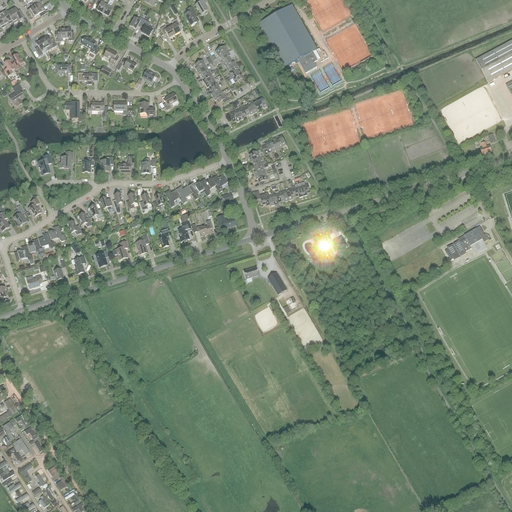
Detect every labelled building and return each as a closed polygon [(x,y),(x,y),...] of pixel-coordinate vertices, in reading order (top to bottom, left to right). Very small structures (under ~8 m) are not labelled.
[(43,7),(41,3),(43,2),(42,0),(40,0),(39,1),(33,4),(31,5),(32,8),(28,10),(31,14),(43,7)] [(102,14),(107,6),(103,4),(105,1),(101,0),(99,0),(97,4),(100,6),(97,11),(102,14)] [(110,0),(107,6),(102,14),(108,17),(112,9),(110,8),(114,0),(117,2),(118,0),(110,0)] [(208,11),(204,5),(208,3),(206,0),(197,0),(199,3),(195,6),(201,15),(208,11)] [(317,50),(300,20),(292,5),(259,24),(285,68),(298,61),(306,75),(319,68),(317,65),(328,59),(325,52),(322,53),(320,49),(317,50)] [(11,9),(18,22),(22,19),(23,19),(24,21),(26,20),(25,18),(20,10),(17,11),(15,7),(11,9)] [(43,7),(31,14),(33,18),(39,15),(41,18),(49,13),(47,11),(46,12),(43,7)] [(194,19),(197,17),(192,8),(187,11),(189,14),(185,16),(191,26),(197,23),(194,19)] [(14,24),(18,22),(11,9),(7,12),(13,22),(14,24)] [(13,22),(7,12),(6,10),(2,12),(9,25),(13,22)] [(0,17),(5,27),(9,25),(2,12),(0,13),(0,17)] [(141,27),(145,21),(140,18),(138,21),(134,19),(130,27),(136,30),(138,25),(141,27)] [(170,28),(175,36),(180,32),(177,27),(180,25),(177,20),(172,23),(174,26),(170,28)] [(145,21),(141,27),(144,28),(141,33),(149,37),(153,30),(148,28),(150,24),(145,21)] [(175,36),(170,28),(167,30),(165,27),(160,29),(163,35),(166,33),(169,39),(175,36)] [(65,29),(65,39),(68,39),(69,41),(74,41),(74,34),(71,34),(71,29),(68,29),(68,28),(65,28),(65,29)] [(65,39),(65,29),(59,29),(59,32),(55,33),(55,38),(56,38),(57,42),(62,42),(62,39),(65,39)] [(41,40),(47,49),(52,45),(54,48),(57,46),(53,41),(50,42),(47,37),(41,40)] [(100,48),(94,45),(96,43),(92,41),(92,40),(90,39),(89,39),(85,37),(83,42),(82,41),(82,42),(82,43),(81,45),(91,50),(87,57),(93,61),(100,48)] [(41,52),(47,49),(41,40),(36,43),(39,49),(36,51),(40,57),(43,55),(41,52)] [(488,83),(511,70),(511,41),(476,61),(488,83)] [(228,52),(224,46),(215,51),(216,54),(218,57),(219,57),(220,57),(228,52)] [(116,57),(117,55),(107,49),(104,56),(111,60),(109,62),(115,66),(119,58),(116,57)] [(223,64),(231,60),(229,57),(230,56),(228,52),(220,57),(222,62),(221,62),(223,64)] [(12,65),(15,69),(16,71),(21,68),(19,65),(23,63),(18,55),(12,58),(15,63),(12,64),(12,65)] [(133,71),(136,65),(127,60),(124,66),(133,71)] [(197,72),(206,67),(203,63),(204,62),(203,60),(195,65),(196,68),(195,69),(197,72)] [(227,70),(236,65),(234,62),(233,63),(231,60),(223,64),(224,67),(225,66),(227,70)] [(12,65),(12,64),(10,61),(4,64),(7,69),(4,70),(8,77),(13,74),(11,71),(15,69),(12,65)] [(71,74),(71,65),(56,65),(56,73),(61,73),(61,75),(64,75),(64,72),(67,72),(67,74),(71,74)] [(230,77),(239,73),(237,70),(238,69),(236,65),(227,70),(230,75),(229,75),(230,77)] [(109,77),(112,71),(103,67),(100,73),(109,77)] [(202,78),(211,73),(209,71),(208,71),(206,67),(197,72),(199,76),(201,75),(202,78)] [(155,77),(155,76),(146,71),(142,78),(152,83),(153,81),(155,82),(157,79),(155,77)] [(205,85),(214,80),(211,75),(212,75),(211,73),(202,78),(204,81),(203,81),(205,85)] [(239,73),(230,77),(232,80),(232,79),(235,84),(244,78),(242,75),(240,76),(239,73)] [(98,80),(98,74),(92,74),(89,74),(89,75),(83,75),(83,82),(87,82),(87,85),(92,85),(92,78),(94,78),(94,80),(98,80)] [(210,91),(218,86),(217,83),(216,84),(214,80),(205,85),(207,88),(208,88),(210,91)] [(15,103),(17,106),(17,107),(22,104),(20,100),(24,98),(20,91),(22,90),(19,84),(12,88),(16,94),(10,97),(14,104),(15,103)] [(213,98),(221,93),(219,88),(220,88),(218,86),(210,91),(212,94),(211,94),(213,98)] [(221,93),(213,98),(215,101),(216,101),(218,104),(226,99),(225,96),(224,97),(221,93)] [(169,105),(178,101),(173,94),(163,100),(165,104),(163,105),(166,111),(171,109),(169,105)] [(255,101),(260,110),(263,108),(263,109),(267,107),(263,98),(258,101),(258,100),(255,101)] [(257,111),(260,110),(255,101),(253,102),(254,103),(249,105),(254,114),(257,112),(257,111)] [(66,110),(71,110),(70,118),(79,118),(79,123),(79,126),(82,126),(82,123),(82,112),(79,112),(79,103),(71,103),(66,103),(66,110)] [(104,103),(91,103),(91,107),(88,107),(88,112),(104,112),(104,117),(107,117),(107,107),(104,107),(104,103)] [(123,116),(132,116),(133,107),(127,107),(127,103),(113,103),(113,111),(123,111),(123,116)] [(148,103),(140,103),(140,114),(147,114),(147,117),(155,117),(155,109),(148,109),(148,103)] [(250,116),(254,114),(249,105),(245,107),(244,107),(242,108),(246,116),(249,115),(250,116)] [(243,118),(246,116),(242,108),(240,109),(240,110),(236,112),(240,121),(244,119),(243,118)] [(237,123),(240,121),(236,112),(231,114),(231,113),(228,114),(233,123),(236,121),(237,123)] [(276,141),(280,150),(282,149),(282,148),(286,146),(282,137),(278,138),(279,140),(276,141)] [(278,151),(280,150),(276,141),(273,143),(272,141),(268,143),(273,152),(277,150),(278,151)] [(267,159),(270,158),(268,154),(273,152),(268,143),(265,145),(265,146),(262,148),(266,156),(267,159)] [(482,155),(492,153),(490,146),(487,147),(485,143),(481,144),(483,149),(480,149),(482,155)] [(250,162),(260,159),(258,154),(259,154),(258,151),(249,155),(250,158),(249,158),(250,162)] [(69,164),(69,161),(73,161),(73,153),(66,153),(66,158),(61,158),(61,164),(59,164),(59,168),(69,169),(70,164),(69,164)] [(49,156),(45,157),(43,158),(44,161),(38,163),(40,168),(39,169),(40,172),(41,172),(42,175),(50,172),(48,165),(52,164),(49,156)] [(119,171),(120,172),(121,173),(130,174),(130,171),(131,171),(131,167),(134,164),(134,157),(128,157),(128,161),(127,163),(127,165),(119,164),(119,171)] [(113,165),(113,159),(113,158),(112,158),(106,158),(106,161),(100,161),(100,166),(99,167),(99,168),(99,170),(105,171),(105,172),(110,172),(110,165),(113,165)] [(94,166),(94,160),(87,159),(87,163),(82,163),(82,173),(90,173),(90,166),(94,166)] [(144,163),(142,163),(142,174),(150,174),(150,167),(152,167),(155,167),(155,160),(152,160),(152,163),(150,163),(151,163),(151,162),(150,161),(150,160),(149,160),(149,159),(148,159),(147,159),(146,159),(145,159),(145,160),(144,161),(144,162),(144,163)] [(263,166),(262,163),(261,164),(260,159),(250,162),(252,166),(253,166),(254,169),(263,166)] [(255,176),(265,173),(263,168),(264,168),(263,166),(254,169),(255,172),(254,173),(255,176)] [(265,173),(255,176),(257,180),(258,180),(259,183),(268,180),(267,178),(266,178),(265,173)] [(221,187),(228,183),(223,175),(218,178),(217,176),(212,179),(217,187),(215,188),(219,193),(222,191),(222,188),(221,187)] [(209,191),(216,187),(211,179),(207,182),(205,180),(200,183),(205,191),(203,192),(207,197),(210,195),(210,192),(209,191)] [(197,194),(204,190),(199,183),(195,186),(193,183),(188,186),(193,195),(192,196),(195,201),(198,199),(198,196),(197,194)] [(300,187),(303,197),(307,196),(307,194),(310,193),(307,184),(305,185),(304,183),(299,184),(300,187)] [(300,198),(303,197),(300,187),(299,184),(295,186),(295,188),(293,188),(296,198),(299,197),(300,198)] [(185,198),(192,194),(187,187),(183,190),(181,187),(176,190),(181,198),(180,200),(183,205),(186,203),(186,200),(185,198)] [(292,199),(296,198),(293,188),(290,189),(291,190),(286,192),(289,201),(293,200),(292,199)] [(173,202),(180,198),(175,191),(171,193),(169,191),(164,194),(169,202),(168,203),(171,209),(174,206),(174,204),(173,202)] [(285,202),(289,201),(286,192),(281,193),(281,192),(279,193),(281,202),(285,201),(285,202)] [(121,213),(120,208),(120,204),(123,203),(121,197),(123,197),(121,193),(114,195),(116,201),(113,202),(117,215),(121,213)] [(135,198),(137,198),(135,193),(127,196),(129,201),(126,202),(129,210),(134,209),(134,205),(137,204),(135,198)] [(269,197),(268,193),(260,196),(263,206),(266,205),(267,207),(270,206),(271,207),(275,206),(272,196),(269,197)] [(278,203),(281,202),(279,193),(276,194),(276,195),(272,196),(275,206),(279,205),(278,203)] [(149,199),(150,198),(149,194),(141,197),(143,202),(140,203),(143,211),(148,209),(147,206),(151,205),(149,199)] [(234,200),(232,194),(222,197),(225,203),(234,200)] [(164,206),(164,205),(161,195),(154,197),(156,202),(153,203),(156,211),(161,210),(161,207),(164,206)] [(114,212),(111,202),(110,200),(107,201),(106,198),(98,200),(100,205),(101,204),(103,210),(106,209),(110,214),(114,212)] [(34,218),(41,214),(36,206),(39,204),(36,199),(31,202),(33,206),(29,208),(34,218)] [(222,212),(231,209),(229,203),(220,205),(222,212)] [(17,208),(18,210),(15,212),(17,216),(14,218),(17,222),(15,223),(16,227),(19,226),(19,227),(26,222),(19,212),(23,210),(22,208),(20,206),(17,208)] [(98,220),(103,218),(100,210),(97,211),(95,206),(88,208),(89,213),(91,212),(92,218),(96,217),(98,220)] [(0,230),(1,232),(2,232),(9,228),(5,220),(8,219),(4,213),(0,215),(0,219),(1,221),(0,221),(0,228),(1,229),(0,229),(0,230)] [(87,228),(92,226),(89,218),(87,219),(85,214),(77,216),(78,220),(80,220),(82,226),(85,225),(87,228)] [(224,216),(221,217),(217,218),(221,230),(236,226),(233,218),(225,220),(224,216)] [(76,236),(81,234),(79,226),(76,227),(74,221),(66,224),(68,228),(69,228),(71,234),(74,232),(76,236)] [(192,226),(194,233),(199,231),(201,236),(211,233),(210,229),(213,228),(210,221),(206,222),(207,227),(205,228),(205,226),(199,228),(199,227),(196,228),(195,225),(192,226)] [(187,231),(191,230),(189,223),(181,225),(183,229),(178,231),(180,237),(179,237),(181,243),(183,242),(185,242),(187,242),(187,241),(189,240),(187,231)] [(61,242),(65,241),(64,235),(62,236),(59,227),(53,228),(54,231),(49,233),(52,241),(59,239),(60,241),(61,242)] [(459,241),(447,248),(448,250),(445,252),(450,261),(453,260),(454,261),(466,254),(465,253),(472,249),(471,247),(482,240),(484,243),(489,240),(486,234),(484,235),(480,227),(458,240),(459,241)] [(160,232),(160,234),(161,237),(159,238),(162,248),(169,246),(166,237),(171,236),(169,229),(160,232)] [(51,249),(55,248),(53,242),(51,242),(48,233),(43,235),(43,238),(38,239),(41,248),(48,245),(49,247),(51,249)] [(139,240),(139,242),(136,243),(139,256),(148,253),(145,245),(149,244),(146,236),(143,237),(143,238),(140,239),(140,240),(139,240)] [(325,245),(327,245),(326,237),(314,239),(316,247),(320,246),(321,249),(326,248),(325,245)] [(333,242),(335,246),(333,247),(335,252),(338,251),(347,247),(342,237),(333,242)] [(45,256),(44,254),(42,248),(40,249),(38,240),(32,241),(33,244),(28,246),(30,254),(38,252),(38,254),(40,256),(41,258),(45,256)] [(121,248),(116,250),(117,250),(115,251),(114,251),(114,252),(113,253),(113,254),(114,254),(115,255),(116,255),(118,254),(120,261),(127,259),(125,250),(128,249),(126,242),(120,244),(121,248)] [(81,252),(76,245),(72,248),(76,255),(81,252)] [(30,262),(34,261),(32,255),(30,256),(27,246),(21,248),(22,251),(14,253),(17,262),(27,259),(28,260),(30,262)] [(492,256),(496,262),(505,256),(502,250),(492,256)] [(105,258),(109,257),(107,251),(103,252),(104,253),(95,256),(99,268),(108,265),(105,258)] [(86,264),(84,257),(81,258),(75,260),(74,260),(75,265),(76,271),(75,271),(77,275),(84,273),(82,265),(86,264)] [(246,280),(259,276),(256,268),(244,272),(246,280)] [(57,281),(64,279),(61,269),(54,271),(57,281)] [(278,296),(287,290),(276,273),(268,278),(278,296)] [(39,284),(43,283),(41,276),(36,277),(36,279),(27,282),(29,289),(35,287),(35,288),(39,286),(39,284)] [(0,294),(0,303),(2,302),(2,300),(8,297),(7,292),(0,294)] [(291,309),(296,307),(293,300),(287,303),(291,309)] [(10,399),(4,403),(12,416),(18,412),(10,399)] [(28,426),(22,416),(15,419),(17,423),(21,421),(25,428),(26,429),(29,428),(28,426)] [(3,427),(4,429),(6,432),(11,441),(14,439),(9,430),(13,428),(10,423),(3,427)] [(29,434),(33,440),(38,437),(36,435),(31,428),(25,432),(27,435),(29,434)] [(26,455),(30,453),(21,439),(13,444),(15,447),(17,445),(17,446),(15,448),(18,452),(22,450),(26,455)] [(39,444),(38,442),(35,444),(40,453),(41,452),(41,453),(43,451),(39,444)] [(18,455),(14,449),(9,452),(11,455),(13,454),(18,461),(22,459),(18,454),(18,455)] [(48,458),(44,461),(49,469),(53,467),(48,458)] [(29,477),(30,476),(27,472),(33,468),(30,464),(19,471),(22,475),(28,483),(32,481),(29,477)] [(48,472),(50,474),(52,478),(59,473),(57,470),(56,467),(48,472)] [(10,474),(8,471),(4,473),(2,474),(0,475),(0,476),(2,479),(10,474)] [(6,480),(14,474),(13,472),(4,478),(2,479),(4,481),(6,480)] [(46,485),(39,475),(36,476),(41,483),(38,485),(42,491),(48,486),(47,484),(46,485)] [(9,490),(9,491),(10,493),(21,486),(20,484),(15,487),(14,485),(8,489),(9,490)] [(42,492),(39,488),(32,492),(35,497),(42,492)] [(27,494),(17,501),(19,504),(29,498),(27,494)] [(49,505),(43,496),(40,498),(42,500),(39,502),(44,509),(49,505)] [(28,503),(21,507),(23,511),(27,511),(35,507),(33,504),(30,506),(28,503)] [(79,510),(80,511),(82,511),(84,511),(81,508),(84,506),(82,503),(80,505),(72,509),(73,511),(74,511),(77,511),(79,510)]
